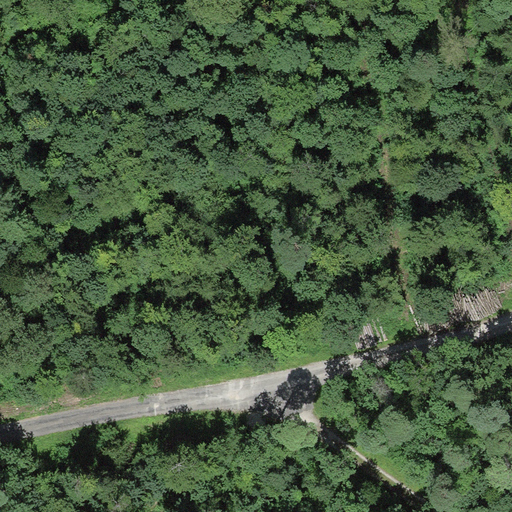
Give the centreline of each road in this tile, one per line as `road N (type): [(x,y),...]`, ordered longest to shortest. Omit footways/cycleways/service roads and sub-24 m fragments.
road 1 (track): [(0,432),(265,384),(511,316)]
road 2 (track): [(265,384),(437,511)]
